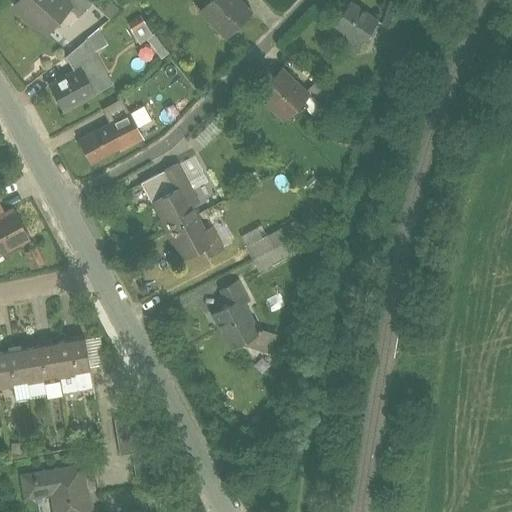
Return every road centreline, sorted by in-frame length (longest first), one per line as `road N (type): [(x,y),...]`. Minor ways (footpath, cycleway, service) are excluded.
road 1 (residential): [(230,511),(199,440),(57,204)]
road 2 (residential): [(57,204),(177,136),(299,0)]
